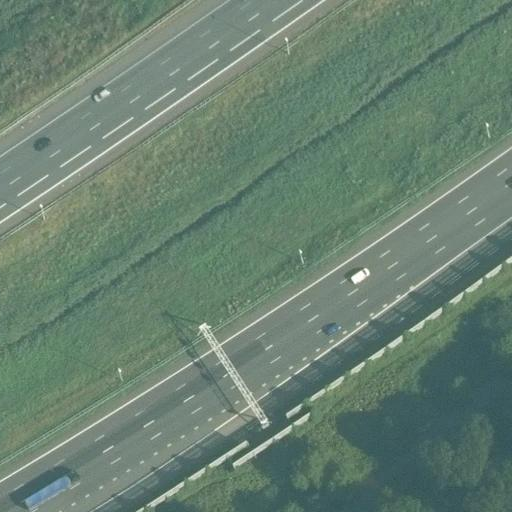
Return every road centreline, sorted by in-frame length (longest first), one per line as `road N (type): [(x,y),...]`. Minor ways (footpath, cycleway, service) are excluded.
road 1 (motorway): [(6,511),(511,183)]
road 2 (motorway): [(279,0),(0,191)]
